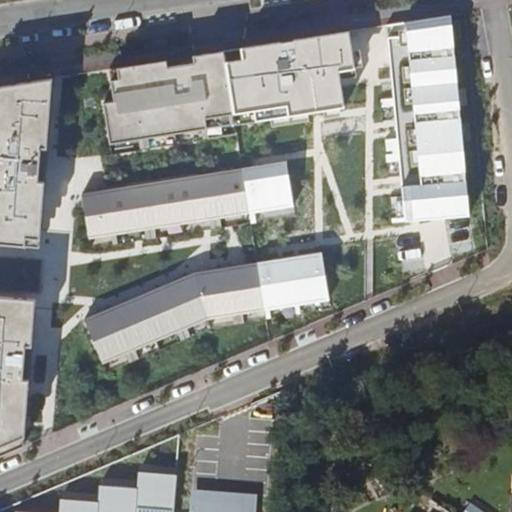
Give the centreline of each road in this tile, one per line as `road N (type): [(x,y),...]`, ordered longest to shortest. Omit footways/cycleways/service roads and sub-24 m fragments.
road 1 (residential): [(511,255),(483,282),(0,486)]
road 2 (tertiary): [(141,0),(0,22)]
